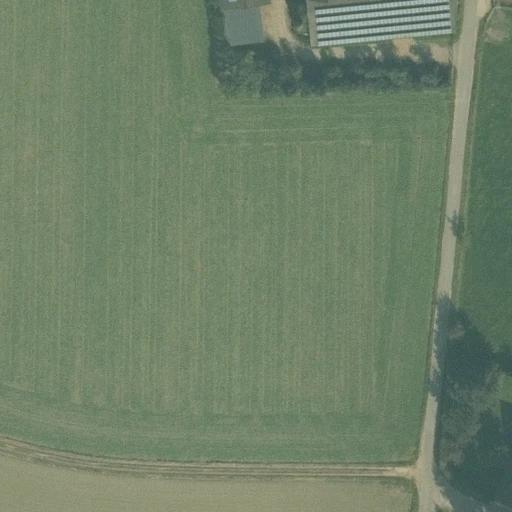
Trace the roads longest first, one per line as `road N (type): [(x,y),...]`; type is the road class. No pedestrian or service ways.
road 1 (unclassified): [(473,0),(425,451)]
road 2 (track): [(425,451),(115,475),(0,439)]
road 3 (unknown): [(472,33),(315,56),(290,40),(284,0)]
